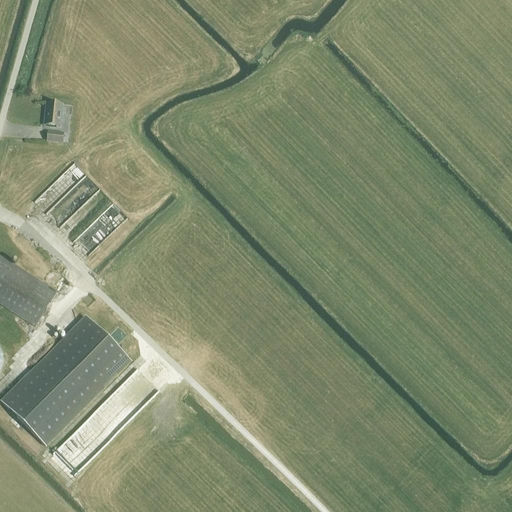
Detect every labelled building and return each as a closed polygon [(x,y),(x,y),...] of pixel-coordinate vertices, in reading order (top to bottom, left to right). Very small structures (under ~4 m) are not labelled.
[(60,128),(62,106),(46,104),(44,126),(60,128)] [(62,144),(63,134),(47,133),(46,143),(62,144)] [(0,304),(34,326),(56,292),(0,256),(0,304)] [(51,273),(53,285),(63,284),(61,271),(51,273)] [(45,447),(130,362),(87,319),(2,404),(45,447)] [(72,437),(54,455),(75,477),(93,459),(72,437)]
